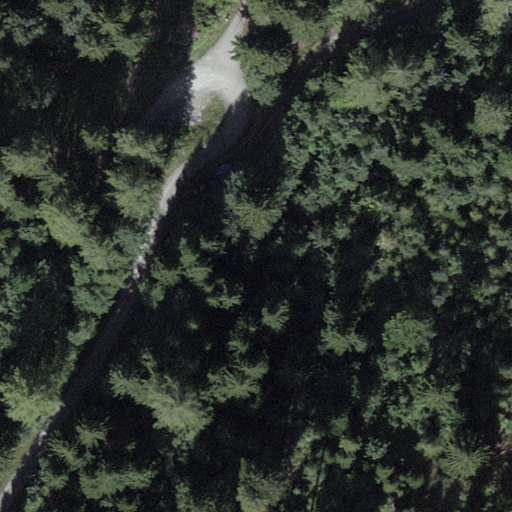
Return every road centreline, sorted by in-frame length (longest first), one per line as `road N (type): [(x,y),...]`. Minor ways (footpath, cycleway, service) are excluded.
road 1 (track): [(216,62),(239,87),(238,124),(172,181),(112,331),(1,511)]
road 2 (track): [(154,218),(244,158),(318,54),(348,30),(419,0)]
road 3 (track): [(216,62),(196,65),(166,90),(60,237),(0,292)]
